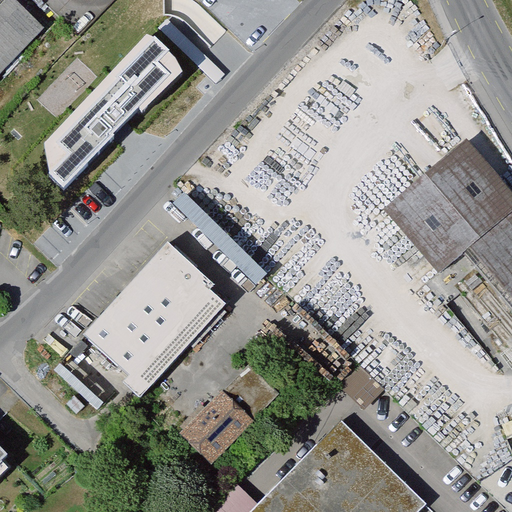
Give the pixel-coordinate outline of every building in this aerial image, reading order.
[(0,0),(0,71),(44,27),(16,0),(0,0)] [(167,20),(160,28),(216,83),(224,75),(167,20)] [(147,35),(46,143),(50,174),(63,187),(114,135),(112,134),(139,106),(143,110),(181,72),(175,58),(156,38),(147,35)] [(511,197),(469,147),(389,215),(444,279),(469,259),(511,309),(511,197)] [(172,248),(87,341),(133,382),(127,389),(144,404),(229,309),(213,294),(218,289),(172,248)] [(389,397),(362,366),(346,381),(373,411),(389,397)] [(251,370),(183,438),(214,468),(282,400),(251,370)] [(418,511),(425,505),(341,422),(259,505),(237,485),(210,511),(418,511)] [(0,463),(10,454),(0,443),(0,463)]
